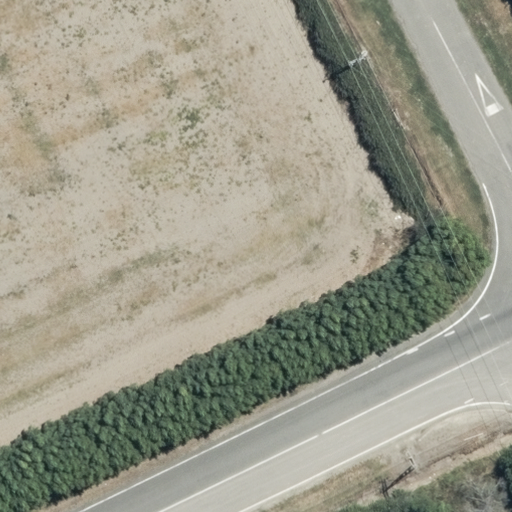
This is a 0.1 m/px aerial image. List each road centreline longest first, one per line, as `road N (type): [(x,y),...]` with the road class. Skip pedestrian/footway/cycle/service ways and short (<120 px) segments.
road 1 (tertiary): [(153,511),(511,345)]
road 2 (unclassified): [(511,164),(427,0)]
